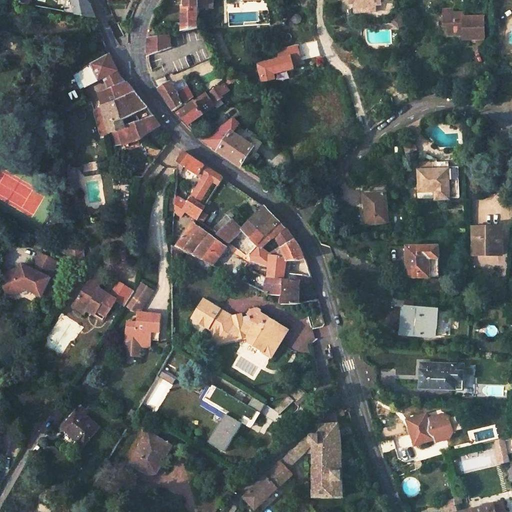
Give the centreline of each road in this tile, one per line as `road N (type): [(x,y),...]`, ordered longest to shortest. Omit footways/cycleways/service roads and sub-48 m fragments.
road 1 (residential): [(511,118),(436,102),(401,115),(339,168),(294,225)]
road 2 (tertiary): [(135,63),(183,140),(294,225)]
road 3 (tertiary): [(294,225),(311,250),(356,398)]
road 4 (residential): [(356,398),(327,409),(227,511)]
road 5 (tertiary): [(356,398),(396,511)]
